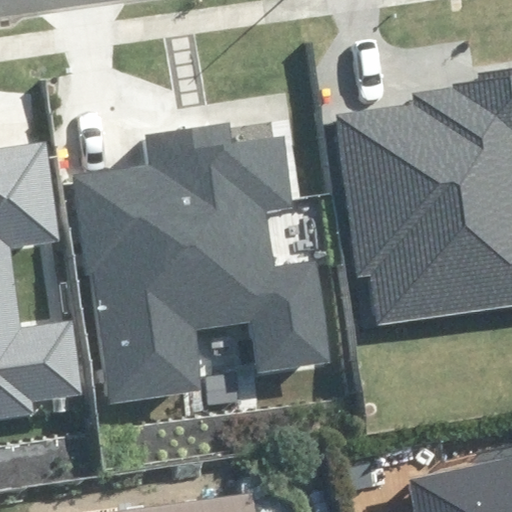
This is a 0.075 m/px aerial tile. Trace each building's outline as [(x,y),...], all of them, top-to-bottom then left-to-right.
[(374,274),(380,324),(511,306),(511,65),(476,70),(478,80),(454,83),(455,88),(410,94),(412,105),(333,116),(355,277),(374,274)] [(76,174),(109,404),(204,390),(195,331),(252,323),(259,374),(338,363),(323,259),(275,266),(268,211),(295,207),(285,137),(240,144),(236,121),(146,134),(150,164),(76,174)] [(0,422),(36,417),(34,404),(82,397),(72,321),(22,328),(11,247),(62,240),(48,144),(0,150),(0,422)] [(511,511),(511,457),(412,479),(419,511),(511,511)] [(235,511),(234,497),(116,511),(235,511)]
